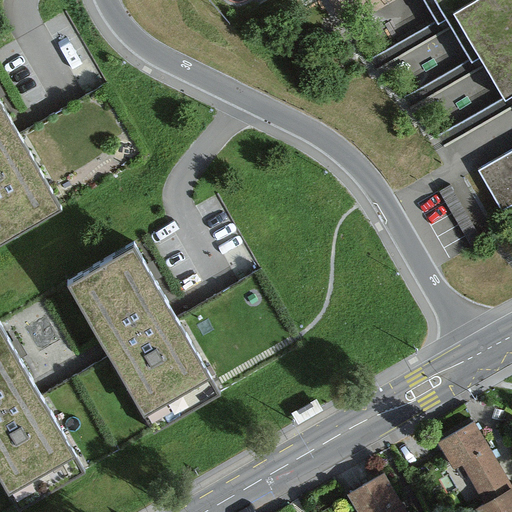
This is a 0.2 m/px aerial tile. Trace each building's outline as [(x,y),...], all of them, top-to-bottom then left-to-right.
[(511,0),(426,0),(438,20),(453,11),(478,56),(488,50),(511,92),(511,91),(511,150),(482,166),(504,206),(511,202),(511,0)] [(0,95),(0,241),(63,206),(0,95)] [(136,248),(72,284),(143,412),(207,377),(136,248)] [(0,326),(0,325),(0,476),(7,490),(71,454),(0,326)] [(475,416),(439,436),(481,511),(511,511),(511,481),(500,459),(475,416)] [(384,468),(347,489),(360,511),(409,511),(405,504),(384,468)]
